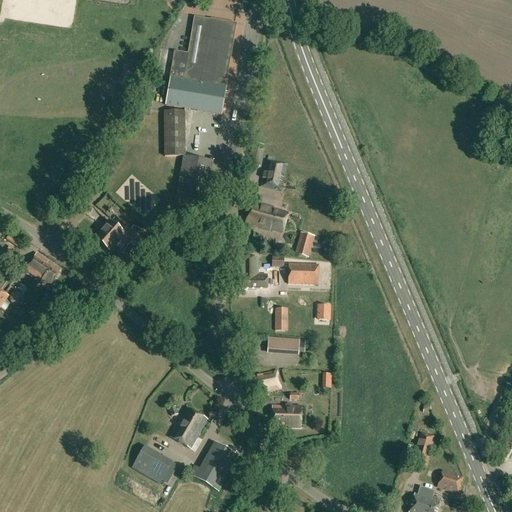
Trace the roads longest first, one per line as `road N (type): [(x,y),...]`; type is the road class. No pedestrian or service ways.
road 1 (secondary): [(496,511),(288,0)]
road 2 (unclassified): [(229,398),(219,250),(268,0)]
road 3 (unclassified): [(350,511),(290,472),(229,398)]
road 4 (unclassified): [(229,398),(109,296)]
road 5 (unclassified): [(109,296),(42,235),(0,211)]
road 6 (unclassified): [(0,378),(109,296)]
